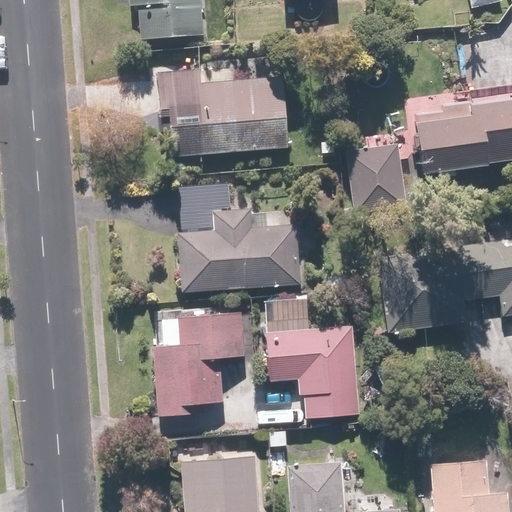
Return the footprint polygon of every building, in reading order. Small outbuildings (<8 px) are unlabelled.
[(128,0),(129,6),(135,5),(137,36),(202,32),(199,0),(128,0)] [(501,0),(468,0),(471,8),(502,2),(501,0)] [(511,32),(466,41),(477,91),(511,83),(511,32)] [(204,70),(157,71),(158,119),(168,119),(169,156),(287,154),(286,77),(204,78),(204,70)] [(454,93),(402,100),(407,129),(416,128),(422,174),(511,160),(511,89),(454,97),(454,93)] [(398,143),(346,151),(353,202),(405,195),(398,143)] [(229,185),(180,185),(181,248),(175,248),(175,266),(180,266),(180,293),(299,291),(298,210),(230,211),(229,185)] [(353,239),(329,238),(326,287),(350,288),(353,239)] [(511,238),(378,258),(389,335),(470,324),(466,302),(501,297),(504,318),(511,316),(511,238)] [(310,295),(267,296),(270,381),(299,380),(300,396),(305,395),(306,416),(357,414),(354,323),(310,325),(310,295)] [(220,305),(155,307),(158,414),(208,412),(208,405),(225,404),(223,359),(248,359),(246,309),(220,310),(220,305)] [(262,511),(259,454),(179,458),(182,511),(262,511)] [(488,461),(431,463),(433,511),(511,511),(511,491),(489,492),(488,461)] [(361,510),(346,510),(345,464),(288,465),(288,511),(403,511),(403,494),(361,495),(361,510)]
